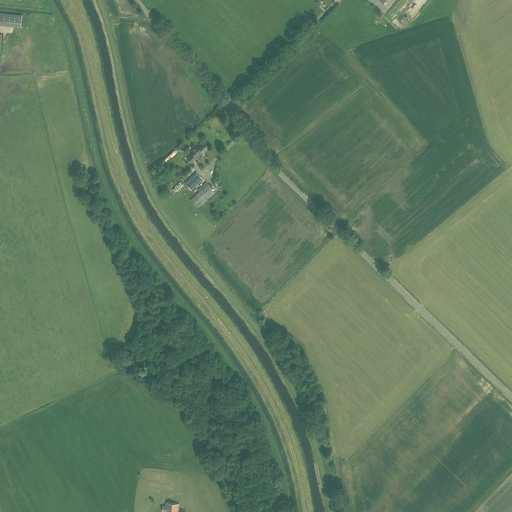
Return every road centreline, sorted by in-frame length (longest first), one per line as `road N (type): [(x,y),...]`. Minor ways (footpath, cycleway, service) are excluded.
road 1 (unclassified): [(511,399),(287,183),(135,0)]
road 2 (track): [(99,0),(136,137)]
